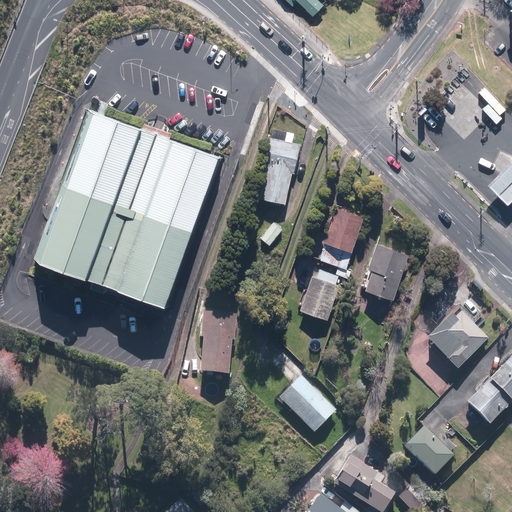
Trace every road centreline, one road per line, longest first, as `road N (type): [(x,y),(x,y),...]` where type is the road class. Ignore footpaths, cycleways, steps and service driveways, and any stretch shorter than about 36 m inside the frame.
road 1 (secondary): [(511,278),(359,122)]
road 2 (secondary): [(340,105),(235,5)]
